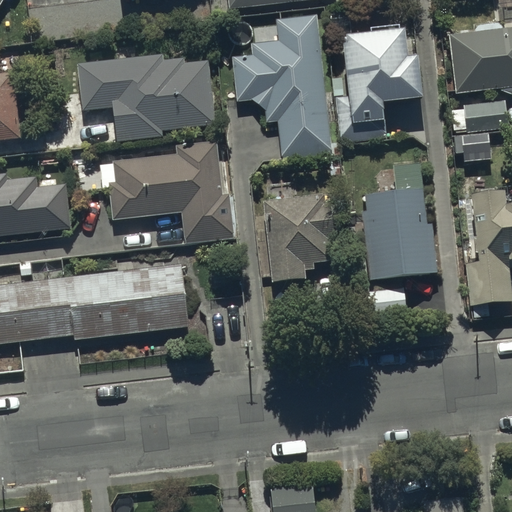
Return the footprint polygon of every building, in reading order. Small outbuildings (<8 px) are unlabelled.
[(13,0),(0,0),(0,10),(6,0),(9,0),(12,2),(13,0)] [(117,0),(119,11),(181,4),(180,0),(117,0)] [(225,0),(227,15),(334,4),(333,0),(225,0)] [(347,17),(327,18),(328,48),(340,48),(342,104),(335,104),(337,150),(384,148),(383,114),(418,113),(416,71),(405,72),(404,44),(398,44),(398,38),(347,40),(347,17)] [(316,24),(275,27),(276,48),(251,50),(252,64),(232,65),(235,108),(251,107),(251,108),(251,109),(252,109),(252,110),(253,111),(254,112),(255,113),(256,113),(256,114),(257,114),(258,115),(259,115),(260,116),(261,116),(262,116),(262,117),(263,117),(264,117),(265,117),(265,128),(278,128),(280,164),(330,161),(316,24)] [(511,37),(447,44),(453,102),(511,95),(511,37)] [(161,62),(77,71),(80,118),(110,115),(113,149),(162,144),(161,140),(214,134),(207,69),(183,71),(182,64),(161,66),(161,62)] [(0,148),(18,147),(11,83),(0,83),(0,148)] [(504,107),(464,109),(464,118),(450,118),(452,139),(506,135),(504,107)] [(175,162),(116,168),(115,170),(98,172),(100,195),(108,194),(112,227),(180,220),(183,250),(233,246),(228,201),(220,202),(214,148),(174,152),(175,162)] [(425,234),(417,168),(396,169),(396,175),(392,175),(393,201),(364,204),(366,222),(361,222),(367,288),(437,280),(431,233),(425,234)] [(4,180),(0,180),(0,242),(68,236),(65,192),(36,195),(35,184),(4,187),(4,180)] [(470,206),(474,269),(466,269),(468,313),(509,310),(507,271),(511,270),(511,194),(501,195),(501,204),(470,206)] [(330,202),(261,209),(269,293),(305,290),(303,279),(313,278),(313,273),(330,271),(328,249),(334,249),(330,202)] [(179,272),(0,292),(0,350),(71,342),(72,347),(186,334),(179,272)] [(403,296),(362,297),(362,323),(404,322),(403,296)] [(314,511),(313,492),(269,495),(270,511),(314,511)]
